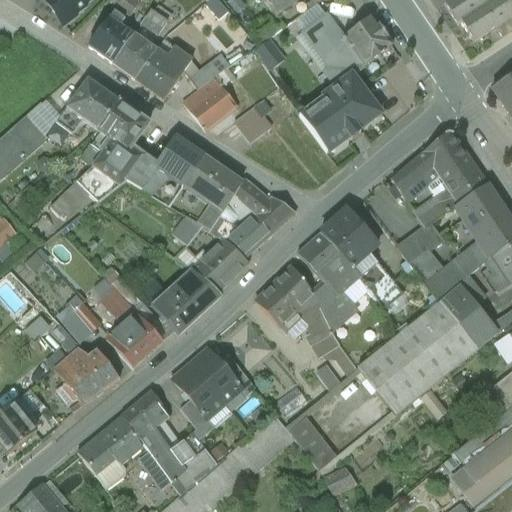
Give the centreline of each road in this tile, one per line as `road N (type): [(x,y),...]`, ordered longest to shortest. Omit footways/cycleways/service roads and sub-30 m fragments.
road 1 (secondary): [(0,500),(153,374),(318,218)]
road 2 (residential): [(318,218),(0,9)]
road 3 (secondary): [(318,218),(455,93)]
